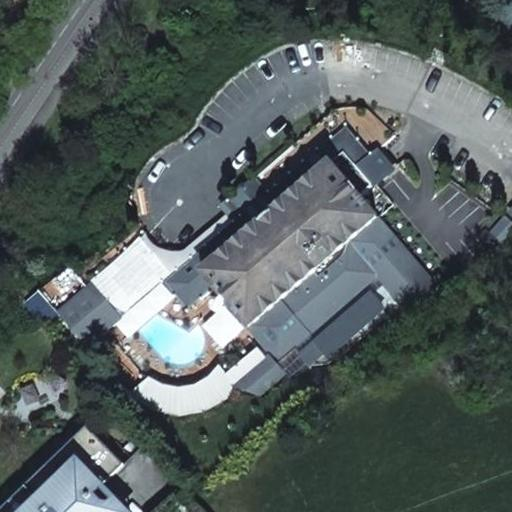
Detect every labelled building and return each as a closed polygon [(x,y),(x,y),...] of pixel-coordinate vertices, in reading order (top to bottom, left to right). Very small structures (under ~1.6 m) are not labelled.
[(189,313),(217,288),(277,359),(376,275),(406,310),(434,286),(361,199),(375,187),(359,168),(373,156),(348,126),(271,193),(261,182),(232,206),(242,217),(164,283),(189,313)] [(169,271),(138,239),(65,310),(96,341),(169,271)] [(269,355),(233,386),(260,396),(286,374),(269,355)] [(89,427),(0,511),(128,511),(125,508),(120,511),(110,511),(94,495),(104,485),(125,465),(89,427)] [(120,511),(125,508),(104,485),(94,495),(110,511),(120,511)]
